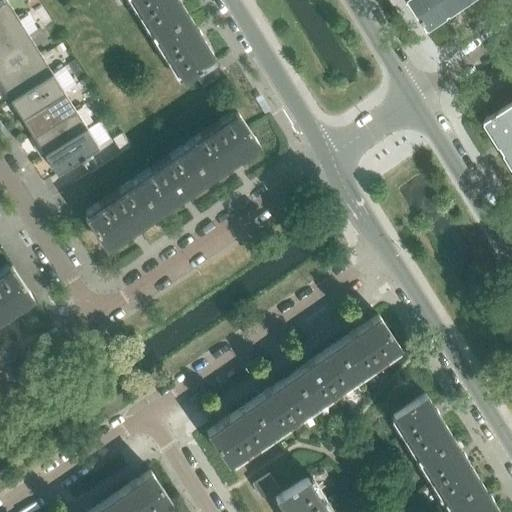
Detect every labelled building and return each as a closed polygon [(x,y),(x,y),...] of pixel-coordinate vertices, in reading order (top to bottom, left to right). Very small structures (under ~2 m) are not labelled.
[(0,28),(17,17),(6,0),(3,0),(0,2),(0,28)] [(188,15),(178,0),(132,0),(155,36),(188,15)] [(469,0),(412,0),(430,25),(429,26),(430,27),(469,0)] [(215,59),(198,32),(188,15),(155,36),(182,80),(193,73),(214,60),(215,59)] [(0,53),(28,36),(17,17),(0,28),(0,53)] [(0,79),(40,54),(28,36),(0,53),(0,79)] [(0,85),(9,99),(51,72),(40,54),(0,79),(0,85)] [(223,73),(214,60),(193,73),(201,86),(223,73)] [(20,117),(63,91),(51,72),(9,99),(20,117)] [(32,136),(74,109),(63,91),(20,117),(32,136)] [(511,157),(511,102),(488,117),(488,116),(487,117),(511,157)] [(43,154),(86,127),(74,109),(32,136),(43,154)] [(207,179),(258,144),(237,112),(235,114),(234,114),(185,147),(207,179)] [(121,152),(113,138),(100,118),(86,127),(98,147),(83,156),(84,157),(80,160),(88,174),(122,153),(121,152)] [(83,156),(98,147),(86,127),(43,154),(55,174),(79,159),(80,160),(84,157),(83,156)] [(129,147),(121,133),(113,138),(121,152),(129,147)] [(157,213),(207,179),(185,147),(135,181),(157,213)] [(106,248),(157,213),(135,181),(86,215),(84,216),(106,248)] [(0,320),(27,302),(33,298),(31,295),(11,266),(9,268),(9,267),(0,273),(0,320)] [(399,346),(377,314),(333,344),(356,376),(397,348),(396,347),(398,346),(399,346)] [(356,376),(333,344),(291,373),(313,404),(356,376)] [(313,404),(291,373),(249,402),(271,434),(313,404)] [(452,437),(438,416),(424,393),(391,413),(419,458),(452,437)] [(271,434),(249,402),(205,431),(227,463),(229,462),(230,462),(271,434)] [(479,481),(465,459),(452,437),(419,458),(446,502),(479,481)] [(171,502),(154,477),(149,470),(106,499),(114,511),(155,511),(169,503),(168,503),(171,502)] [(277,486),(268,473),(252,484),(260,497),(277,486)] [(328,511),(308,479),(307,477),(274,497),(283,511),(328,511)] [(498,511),(493,502),(479,481),(446,502),(453,511),(498,511)] [(114,511),(106,499),(86,511),(114,511)]
